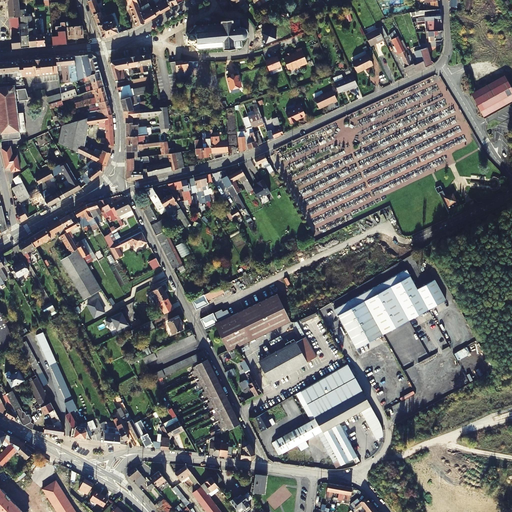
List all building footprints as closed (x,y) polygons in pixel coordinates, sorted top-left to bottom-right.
[(20,17),(19,10),(18,0),(6,0),(6,2),(8,18),(18,18),(20,17)] [(91,0),(90,1),(90,0),(88,0),(101,35),(106,38),(119,34),(116,25),(117,24),(116,22),(114,21),(112,16),(101,20),(94,0),(91,0)] [(127,0),(130,8),(139,5),(136,0),(127,0)] [(145,22),(156,16),(152,9),(151,6),(143,10),(139,0),(136,0),(139,5),(145,22)] [(161,0),(155,3),(157,6),(161,14),(170,8),(169,7),(167,0),(161,0)] [(241,10),(247,6),(243,0),(229,0),(231,2),(234,1),(241,10)] [(436,0),(417,0),(418,0),(419,0),(424,0),(426,3),(430,3),(431,10),(439,9),(437,0),(436,0)] [(139,5),(130,8),(137,26),(145,23),(145,22),(139,5)] [(37,47),(35,25),(32,25),(31,16),(25,16),(24,10),(22,10),(22,9),(19,10),(20,17),(21,24),(18,24),(21,48),(37,47)] [(410,13),(411,17),(424,15),(428,15),(441,13),(440,9),(439,9),(431,10),(424,11),(419,12),(410,13)] [(12,49),(21,48),(18,24),(18,18),(8,18),(12,49)] [(56,32),(58,32),(58,36),(58,37),(52,38),(52,45),(67,44),(66,36),(66,32),(65,26),(65,22),(65,18),(61,18),(61,23),(60,23),(61,27),(56,27),(56,32)] [(35,19),(35,25),(37,47),(45,46),(44,34),(40,34),(39,24),(38,24),(38,19),(35,19)] [(233,19),(230,19),(229,19),(227,19),(225,19),(224,20),(221,20),(221,23),(220,23),(220,24),(216,24),(216,23),(214,24),(209,25),(209,24),(208,24),(208,25),(203,25),(202,25),(197,26),(197,25),(196,25),(195,25),(194,25),(194,26),(193,26),(193,27),(194,27),(194,28),(194,29),(193,29),(191,31),(191,32),(190,32),(188,33),(188,32),(187,32),(187,33),(186,33),(186,34),(186,43),(187,43),(187,44),(188,44),(189,44),(189,43),(191,43),(192,44),(191,44),(194,47),(195,47),(196,47),(196,48),(195,48),(195,49),(196,49),(196,50),(197,50),(197,51),(198,51),(198,50),(199,50),(199,49),(204,48),(204,49),(205,49),(205,48),(210,48),(210,49),(211,49),(211,48),(217,47),(217,48),(218,48),(218,47),(223,47),(223,48),(224,48),(224,50),(227,49),(229,50),(230,50),(231,49),(232,49),(235,49),(235,48),(242,47),(242,41),(242,39),(244,38),(246,37),(247,38),(247,37),(246,36),(247,35),(247,33),(247,32),(247,31),(246,30),(247,30),(246,28),(245,29),(244,28),(241,27),(240,26),(240,19),(233,20),(233,19)] [(82,28),(81,26),(68,28),(68,32),(66,32),(66,36),(69,36),(69,38),(83,37),(82,33),(83,33),(83,30),(86,30),(85,27),(82,28)] [(378,28),(382,38),(387,36),(387,35),(382,26),(378,28)] [(370,31),(376,43),(383,39),(382,38),(378,28),(370,31)] [(431,41),(440,40),(443,38),(442,30),(428,32),(429,43),(431,43),(431,41)] [(364,35),(369,46),(376,43),(370,31),(364,35)] [(397,54),(399,59),(407,56),(404,51),(406,50),(404,46),(402,47),(397,37),(391,40),(397,54)] [(317,57),(320,56),(314,41),(309,43),(317,64),(318,64),(318,63),(319,63),(317,57)] [(307,64),(301,48),(297,50),(297,53),(283,58),(288,71),(307,64)] [(425,67),(430,65),(425,48),(420,49),(423,61),(425,67)] [(97,63),(95,56),(92,54),(73,56),(76,80),(83,78),(95,73),(99,71),(97,63)] [(139,65),(151,63),(149,54),(137,56),(139,65)] [(372,65),(366,54),(352,62),(358,73),(372,65)] [(56,65),(61,65),(62,74),(63,83),(76,80),(73,56),(55,57),(56,65)] [(131,67),(139,65),(137,56),(126,58),(128,68),(129,75),(133,74),(132,70),(131,69),(131,67)] [(407,75),(416,71),(414,65),(411,59),(409,60),(407,56),(399,59),(407,75)] [(42,74),(57,72),(56,65),(55,57),(38,59),(39,71),(40,75),(42,74)] [(269,71),(281,66),(277,57),(269,60),(269,59),(265,61),(269,71)] [(114,80),(121,78),(120,74),(123,73),(122,69),(128,68),(126,58),(111,60),(110,64),(114,80)] [(20,74),(21,76),(32,75),(32,76),(40,75),(39,71),(38,59),(16,61),(20,74)] [(16,61),(10,62),(11,77),(16,76),(16,75),(20,74),(16,61)] [(188,70),(188,69),(197,67),(197,61),(182,63),(182,61),(174,62),(176,71),(176,72),(177,80),(180,80),(180,76),(184,76),(183,71),(188,70)] [(423,61),(414,65),(416,71),(425,67),(423,61)] [(11,81),(11,77),(10,62),(3,62),(4,73),(7,73),(8,80),(10,79),(10,82),(11,82),(11,81)] [(95,73),(83,78),(83,80),(87,80),(87,81),(91,80),(92,82),(102,79),(99,71),(95,73)] [(230,88),(233,86),(235,86),(236,87),(238,87),(238,85),(241,84),(238,74),(227,77),(230,88)] [(358,86),(353,76),(334,83),(338,93),(353,87),(354,88),(358,86)] [(485,117),(511,101),(511,87),(506,77),(472,96),(485,117)] [(102,79),(92,82),(92,85),(89,86),(89,88),(86,89),(87,91),(103,86),(102,79)] [(17,114),(15,101),(28,101),(28,100),(27,96),(24,88),(14,90),(13,85),(0,87),(0,134),(25,131),(23,113),(17,114)] [(87,91),(82,93),(84,100),(85,106),(98,103),(107,100),(103,86),(87,91)] [(60,93),(61,97),(61,99),(77,94),(74,89),(60,93)] [(41,91),(37,92),(35,92),(36,99),(39,98),(43,97),(46,96),(44,90),(41,91)] [(337,101),(332,91),(314,99),(319,109),(333,103),(337,101)] [(58,100),(61,99),(61,97),(59,93),(56,94),(53,95),(50,96),(46,97),(48,103),(52,102),(55,101),(58,100)] [(123,111),(137,110),(137,106),(132,106),(130,97),(129,97),(120,99),(123,111)] [(109,107),(107,100),(98,103),(99,107),(93,109),(94,111),(109,107)] [(251,128),(263,123),(261,118),(255,100),(253,101),(254,104),(252,105),(253,109),(253,110),(255,115),(250,117),(249,114),(246,115),(248,120),(249,124),(251,128)] [(305,116),(300,104),(296,106),(297,108),(286,114),(291,125),(296,122),(295,121),(305,116)] [(96,114),(97,117),(111,114),(109,107),(94,111),(90,112),(90,115),(96,114)] [(161,129),(168,128),(165,107),(160,107),(157,108),(153,108),(144,109),(137,110),(123,111),(124,117),(131,116),(158,115),(160,126),(159,126),(159,129),(161,129)] [(58,142),(91,158),(93,153),(92,153),(93,152),(79,144),(83,130),(84,126),(86,126),(101,123),(105,122),(105,125),(106,139),(100,138),(99,143),(104,144),(113,146),(111,114),(97,117),(62,125),(58,142)] [(125,122),(126,137),(137,135),(137,124),(132,125),(131,116),(124,117),(125,122)] [(270,130),(265,117),(261,118),(263,123),(266,131),(270,130)] [(283,135),(277,118),(272,120),(272,121),(274,121),(277,130),(275,130),(271,132),(271,131),(267,132),(270,140),(283,135)] [(237,134),(237,137),(245,137),(246,151),(258,145),(257,145),(255,139),(251,128),(246,129),(247,134),(243,134),(243,133),(237,134)] [(126,145),(137,144),(137,139),(142,138),(142,136),(145,136),(144,135),(137,135),(126,137),(126,145)] [(207,137),(207,139),(202,139),(203,145),(203,148),(204,158),(209,157),(208,154),(212,153),(211,143),(210,137),(207,137)] [(245,137),(237,137),(239,153),(246,151),(245,137)] [(199,148),(199,145),(203,145),(202,139),(198,140),(198,138),(194,138),(194,139),(195,151),(196,155),(198,155),(198,158),(204,158),(203,148),(199,148)] [(167,141),(155,142),(155,145),(160,145),(162,154),(163,154),(168,154),(167,148),(167,141)] [(212,153),(215,153),(228,152),(228,145),(227,142),(211,143),(212,153)] [(141,147),(146,146),(146,143),(137,144),(126,145),(126,152),(137,151),(137,148),(141,147)] [(99,156),(93,153),(91,158),(92,159),(96,161),(98,162),(106,166),(113,146),(104,144),(99,156)] [(237,153),(236,145),(228,145),(228,152),(228,154),(237,153)] [(13,156),(11,148),(11,146),(1,148),(5,169),(10,168),(11,172),(20,170),(16,156),(13,156)] [(181,152),(175,153),(178,169),(183,168),(181,152)] [(174,153),(168,154),(170,162),(172,170),(178,169),(175,153),(174,153)] [(264,167),(265,166),(269,174),(273,171),(269,163),(268,164),(264,155),(254,159),(257,165),(262,163),(264,167)] [(126,158),(126,169),(139,169),(139,157),(137,157),(126,158)] [(81,188),(65,161),(62,163),(49,170),(53,177),(63,171),(68,180),(71,185),(69,186),(61,191),(65,197),(81,188)] [(244,171),(256,167),(252,161),(242,164),(244,171)] [(106,166),(98,162),(97,165),(100,166),(94,171),(91,168),(85,172),(80,176),(86,184),(91,180),(102,171),(106,166)] [(146,168),(148,176),(162,172),(161,164),(146,168)] [(285,178),(279,167),(276,168),(282,180),(285,178)] [(129,180),(148,176),(146,168),(139,169),(126,169),(126,178),(129,180)] [(242,183),(244,183),(247,188),(251,186),(250,184),(241,169),(227,177),(230,182),(239,178),(242,183)] [(47,199),(45,200),(48,207),(65,197),(61,191),(52,196),(44,182),(53,177),(49,170),(35,178),(47,199)] [(18,175),(12,179),(14,183),(20,179),(18,175)] [(204,195),(205,198),(208,198),(206,189),(208,189),(205,175),(199,176),(204,195)] [(227,177),(227,175),(221,179),(231,197),(232,196),(239,209),(244,206),(237,194),(234,188),(230,182),(227,177)] [(196,184),(196,187),(197,191),(200,190),(202,195),(204,195),(199,176),(188,178),(190,186),(196,184)] [(20,179),(14,183),(16,187),(22,183),(20,179)] [(189,199),(189,200),(191,199),(186,179),(173,182),(175,190),(182,188),(183,191),(185,190),(187,199),(189,199)] [(253,191),(257,199),(263,195),(264,196),(270,193),(262,180),(256,184),(258,187),(256,188),(256,189),(253,191)] [(22,183),(16,187),(12,190),(15,196),(19,203),(20,202),(20,203),(29,197),(22,183)] [(153,202),(159,199),(152,187),(145,189),(153,202)] [(446,197),(443,191),(439,193),(448,212),(461,205),(458,200),(456,200),(449,204),(446,197)] [(456,200),(453,193),(446,197),(449,204),(456,200)] [(171,194),(160,200),(168,213),(179,207),(171,194)] [(21,222),(28,218),(20,203),(20,202),(19,203),(15,196),(12,197),(13,201),(14,200),(19,210),(16,212),(21,222)] [(127,212),(129,215),(130,217),(135,214),(126,197),(113,203),(112,202),(109,204),(117,220),(120,225),(123,223),(121,219),(119,216),(127,212)] [(102,213),(105,219),(111,216),(114,221),(117,220),(109,204),(105,198),(99,200),(105,212),(102,213)] [(94,208),(99,206),(96,201),(88,204),(87,204),(96,222),(100,220),(94,208)] [(93,229),(97,227),(99,226),(96,222),(87,204),(75,211),(77,216),(80,215),(81,217),(82,217),(85,222),(88,220),(93,229)] [(156,218),(150,205),(149,204),(142,207),(149,221),(156,218)] [(243,219),(245,223),(247,226),(253,223),(244,207),(242,209),(247,217),(243,219)] [(175,211),(185,227),(189,224),(181,209),(180,208),(175,211)] [(229,213),(232,218),(236,216),(237,218),(240,217),(236,210),(229,213)] [(64,226),(77,219),(73,212),(60,220),(64,226)] [(191,219),(198,233),(203,231),(196,216),(191,219)] [(80,224),(77,219),(64,226),(67,231),(80,224)] [(162,232),(165,230),(167,229),(162,219),(151,225),(172,268),(178,265),(162,232)] [(61,260),(84,300),(102,289),(87,264),(75,244),(71,238),(69,233),(67,231),(64,226),(60,220),(41,231),(30,238),(35,248),(55,236),(54,234),(58,231),(72,254),(61,260)] [(165,230),(162,232),(178,265),(182,263),(165,230)] [(143,243),(147,242),(142,232),(121,242),(122,246),(130,242),(131,246),(134,244),(135,247),(140,245),(140,246),(144,244),(143,243)] [(115,245),(109,234),(104,236),(110,247),(115,245)] [(30,238),(18,245),(30,266),(34,264),(32,261),(36,259),(35,257),(31,259),(27,252),(35,248),(30,238)] [(86,256),(90,253),(82,240),(75,244),(87,264),(90,263),(87,258),(86,256)] [(116,258),(122,255),(117,244),(115,245),(110,247),(116,258)] [(29,271),(23,262),(17,265),(17,264),(12,267),(17,277),(29,271)] [(408,320),(386,280),(333,309),(355,349),(408,320)] [(160,302),(159,303),(165,314),(173,310),(167,298),(168,298),(162,286),(154,291),(160,302)] [(221,286),(213,290),(204,294),(207,300),(224,292),(221,286)] [(150,293),(146,295),(149,302),(150,304),(154,302),(150,293)] [(207,300),(204,294),(191,300),(196,310),(209,304),(207,300)] [(254,306),(231,316),(215,324),(226,348),(290,320),(278,294),(254,306)] [(104,312),(97,299),(87,304),(94,317),(104,312)] [(54,309),(50,302),(41,307),(47,317),(56,312),(54,309)] [(0,349),(7,345),(17,339),(0,308),(0,349)] [(215,324),(231,316),(228,310),(223,312),(222,310),(214,314),(213,313),(201,319),(205,328),(215,324)] [(114,324),(117,330),(128,324),(126,320),(125,321),(121,313),(106,321),(109,327),(114,324)] [(179,318),(177,318),(168,323),(171,329),(170,330),(172,334),(173,334),(183,329),(180,322),(180,321),(179,318)] [(228,352),(240,346),(291,322),(290,320),(226,348),(228,352)] [(151,321),(147,322),(127,332),(131,340),(155,329),(151,321)] [(309,338),(326,332),(324,328),(308,335),(309,338)] [(49,365),(56,362),(54,359),(53,356),(52,353),(50,350),(49,347),(48,344),(46,341),(45,338),(44,335),(42,332),(35,335),(37,338),(38,341),(39,344),(41,347),(42,350),(43,353),(45,356),(46,359),(47,362),(49,365)] [(319,358),(308,338),(261,365),(272,384),(319,358)] [(26,343),(25,340),(19,343),(21,346),(22,349),(24,352),(26,356),(27,359),(29,362),(31,365),(33,369),(34,372),(36,375),(41,372),(41,371),(40,368),(38,366),(36,362),(35,359),(33,355),(31,352),(29,349),(28,346),(26,343)] [(192,371),(193,374),(210,366),(207,360),(193,367),(195,370),(192,371)] [(358,377),(348,362),(312,384),(301,390),(316,419),(277,440),(283,452),(323,431),(338,460),(341,459),(345,465),(356,458),(359,463),(363,460),(344,424),(368,409),(370,414),(378,410),(359,378),(358,377)] [(272,384),(261,365),(255,368),(266,388),(272,384)] [(197,375),(199,378),(213,371),(210,366),(193,374),(194,376),(197,375)] [(262,392),(249,366),(246,368),(249,374),(247,374),(251,383),(248,384),(255,396),(262,392)] [(19,369),(10,374),(8,370),(4,373),(10,386),(24,379),(19,369)] [(63,436),(63,428),(33,370),(23,375),(26,382),(27,382),(43,414),(51,410),(59,426),(45,424),(44,432),(63,436)] [(228,378),(235,375),(232,370),(225,373),(228,378)] [(215,376),(213,371),(199,378),(200,381),(197,382),(199,385),(215,376)] [(218,381),(215,376),(199,385),(200,387),(203,386),(204,388),(218,381)] [(203,392),(204,395),(220,387),(218,381),(204,388),(205,391),(203,392)] [(223,392),(220,387),(204,395),(205,397),(208,396),(209,398),(223,392)] [(22,411),(11,390),(5,393),(11,404),(12,406),(17,416),(21,425),(32,430),(33,424),(30,423),(31,420),(27,414),(26,414),(24,412),(22,411)] [(5,393),(4,391),(1,393),(3,396),(1,397),(5,404),(9,403),(10,405),(11,404),(5,393)] [(208,402),(209,405),(226,397),(223,392),(209,398),(211,401),(208,402)] [(228,402),(226,397),(209,405),(210,407),(213,406),(215,409),(228,402)] [(120,403),(127,417),(130,416),(122,402),(120,403)] [(231,408),(228,402),(215,409),(216,411),(213,413),(215,416),(231,408)] [(61,407),(64,414),(69,412),(65,405),(61,407)] [(4,415),(14,421),(17,416),(12,406),(8,409),(4,415)] [(124,416),(120,408),(116,409),(119,416),(121,418),(124,416)] [(219,417),(220,419),(234,413),(231,408),(215,416),(216,418),(219,417)] [(165,429),(178,421),(176,417),(175,415),(172,410),(171,409),(168,411),(173,419),(162,425),(165,429)] [(386,425),(378,410),(370,414),(368,416),(380,437),(387,434),(386,431),(386,429),(386,425)] [(69,412),(64,414),(71,427),(71,437),(90,440),(85,427),(76,425),(69,412)] [(257,425),(261,432),(272,426),(265,412),(249,421),(253,427),(257,425)] [(237,419),(234,413),(220,419),(222,423),(219,424),(220,427),(237,419)] [(130,416),(127,417),(129,420),(128,421),(130,424),(128,425),(136,439),(140,436),(131,419),(130,416)] [(152,442),(140,419),(138,416),(131,419),(140,436),(143,435),(145,437),(142,439),(146,447),(153,443),(152,442)] [(116,418),(115,418),(112,420),(117,428),(124,441),(129,438),(121,423),(119,424),(116,418)] [(240,424),(237,419),(220,427),(222,429),(224,428),(226,431),(240,424)] [(90,430),(96,428),(93,420),(87,422),(90,430)] [(165,429),(170,438),(178,434),(177,432),(183,429),(181,425),(178,421),(165,429)] [(104,442),(120,443),(127,445),(124,441),(117,428),(108,428),(108,429),(106,429),(103,422),(99,424),(103,433),(105,433),(104,442)] [(152,442),(153,443),(156,448),(168,450),(170,438),(165,429),(162,425),(162,424),(159,426),(165,437),(161,436),(160,443),(152,442)] [(10,436),(8,440),(20,450),(23,446),(25,444),(10,436)] [(20,450),(8,440),(7,439),(6,441),(7,442),(7,443),(10,445),(1,456),(0,456),(0,462),(4,466),(18,452),(20,450)] [(219,456),(221,444),(211,442),(209,454),(219,456)] [(244,451),(242,451),(241,458),(251,460),(255,454),(249,444),(243,448),(244,451)] [(32,453),(23,446),(20,450),(18,452),(27,459),(32,453)] [(221,453),(223,454),(222,456),(237,458),(238,448),(223,446),(223,448),(221,448),(221,453)] [(220,511),(221,511),(217,507),(213,501),(210,498),(201,485),(186,466),(175,474),(181,481),(188,477),(194,485),(196,484),(197,486),(196,486),(198,489),(193,493),(207,511),(220,511)] [(139,486),(146,480),(136,468),(127,475),(134,482),(135,482),(139,486)] [(163,482),(167,487),(170,485),(159,471),(151,477),(157,486),(163,482)] [(212,478),(216,484),(222,480),(221,479),(218,474),(212,478)] [(254,487),(254,493),(261,494),(265,494),(265,491),(267,476),(256,475),(254,487)] [(26,476),(18,484),(26,492),(34,484),(26,476)] [(201,485),(210,498),(216,493),(213,490),(217,487),(218,489),(218,490),(221,494),(219,495),(224,501),(227,498),(216,484),(212,478),(205,483),(204,482),(201,485)] [(78,500),(82,504),(93,484),(85,479),(79,490),(82,491),(78,500)] [(332,492),(338,493),(340,486),(329,484),(325,499),(330,500),(332,492)] [(189,504),(175,486),(172,488),(182,500),(186,506),(189,504)] [(340,486),(338,493),(345,495),(343,503),(348,504),(351,489),(340,486)] [(21,511),(0,488),(0,511),(21,511)] [(104,507),(108,498),(101,494),(101,495),(95,491),(90,500),(97,503),(104,507)] [(236,510),(237,511),(242,511),(245,510),(247,511),(251,508),(246,501),(247,500),(248,501),(252,498),(248,493),(243,497),(241,495),(237,498),(236,497),(231,501),(237,509),(236,510)] [(362,505),(367,511),(373,506),(366,498),(356,507),(357,509),(362,505)] [(159,508),(166,502),(163,499),(157,505),(159,508)]
